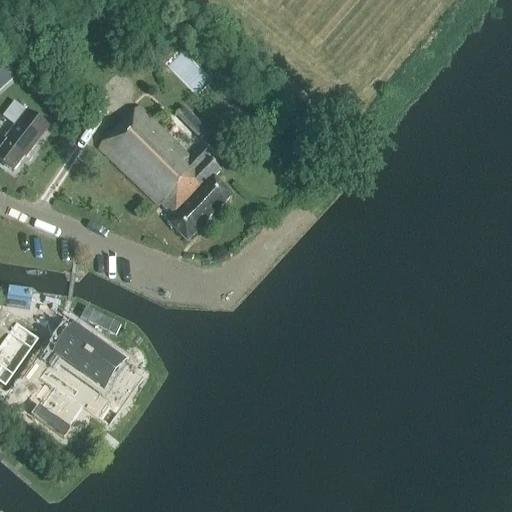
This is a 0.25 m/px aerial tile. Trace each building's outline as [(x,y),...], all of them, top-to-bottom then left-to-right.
[(0,62),(0,91),(14,79),(0,62)] [(203,142),(212,131),(187,108),(177,118),(203,142)] [(187,156),(139,109),(99,150),(159,208),(160,207),(173,220),(167,225),(185,243),(231,196),(213,178),(219,172),(207,160),(212,156),(204,148),(189,163),(184,158),(187,156)] [(49,129),(29,114),(17,129),(14,127),(4,140),(7,143),(0,152),(0,162),(14,173),(24,160),(25,160),(49,129)] [(81,331),(61,356),(106,392),(126,367),(81,331)] [(47,397),(40,406),(71,431),(78,422),(47,397)]
